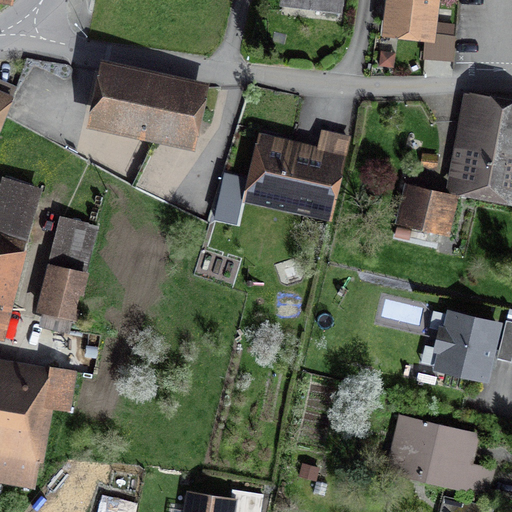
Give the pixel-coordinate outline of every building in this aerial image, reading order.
[(343,0),(282,0),(282,6),(342,14),(343,0)] [(457,27),(445,27),(449,0),(394,0),(389,41),(427,46),(428,64),(457,65),(457,27)] [(198,91),(108,71),(97,118),(188,138),(198,91)] [(511,93),(491,90),(464,90),(445,190),(511,203),(511,93)] [(0,128),(13,98),(0,92),(0,128)] [(255,189),(332,206),(347,140),(322,134),(316,161),(264,150),(255,189)] [(0,325),(37,186),(0,176),(0,325)] [(244,187),(225,182),(221,198),(240,203),(244,187)] [(464,199),(406,185),(396,225),(455,239),(464,199)] [(99,226),(64,217),(40,312),(76,320),(99,226)] [(498,323),(450,312),(438,366),(486,377),(498,323)] [(511,322),(508,322),(498,358),(511,361),(511,322)] [(0,478),(38,484),(50,406),(66,409),(73,370),(54,367),(51,385),(0,376),(0,478)] [(473,464),(481,438),(406,416),(389,472),(490,502),(499,471),(473,464)] [(229,511),(232,499),(189,492),(185,511),(229,511)]
